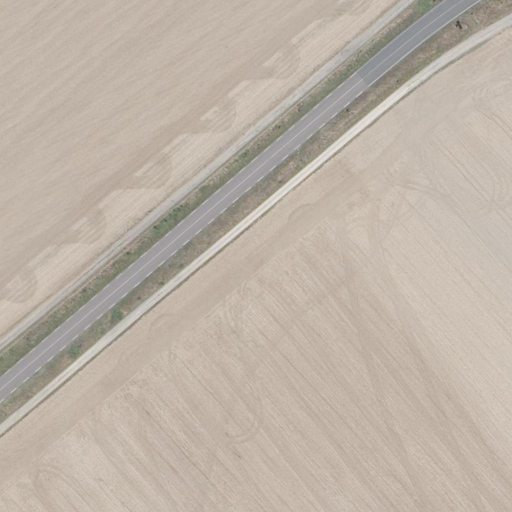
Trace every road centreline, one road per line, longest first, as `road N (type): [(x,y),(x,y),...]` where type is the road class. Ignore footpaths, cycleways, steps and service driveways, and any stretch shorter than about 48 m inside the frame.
road 1 (track): [(511,22),(463,49),(0,432)]
road 2 (primary): [(469,0),(0,393)]
road 3 (track): [(409,0),(0,346)]
